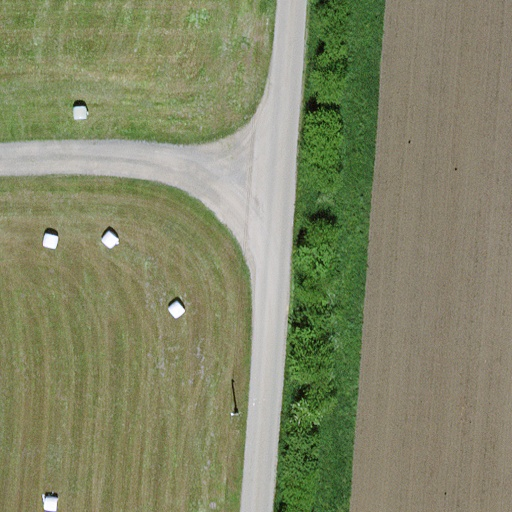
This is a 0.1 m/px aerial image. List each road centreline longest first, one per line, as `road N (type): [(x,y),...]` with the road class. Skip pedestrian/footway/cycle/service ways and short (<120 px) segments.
road 1 (track): [(282,511),(320,0)]
road 2 (track): [(0,194),(309,183)]
